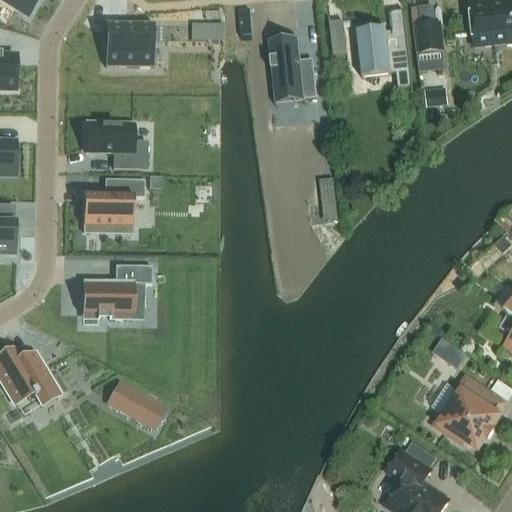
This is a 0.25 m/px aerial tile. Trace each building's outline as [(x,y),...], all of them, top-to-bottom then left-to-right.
[(39,0),(0,0),(28,18),(39,0),(39,1),(39,0)] [(511,5),(492,8),(491,3),(469,5),(473,50),(511,45),(511,5)] [(328,54),(343,53),(341,21),(326,22),(328,54)] [(106,26),(105,70),(106,70),(107,62),(128,62),(128,70),(153,70),(154,27),(106,26)] [(418,58),(444,55),(441,26),(415,29),(418,58)] [(208,43),(208,27),(192,27),(192,43),(208,43)] [(412,90),(406,36),(386,38),(386,31),(357,35),(363,80),(397,76),(399,91),(412,90)] [(298,41),(268,44),(275,108),(277,108),(276,96),(302,93),(304,105),(305,105),(305,103),(317,101),(317,96),(313,68),(301,69),(298,41)] [(0,90),(15,91),(16,58),(0,57),(0,90)] [(447,109),(445,94),(424,97),(426,112),(447,109)] [(146,174),(146,146),(134,146),(134,132),(86,131),(85,161),(113,161),(113,173),(146,174)] [(0,178),(15,179),(16,144),(0,144),(0,178)] [(161,192),(161,180),(150,180),(149,192),(156,192),(161,192)] [(132,230),(132,200),(144,200),(144,184),(110,183),(110,199),(85,199),(85,229),(132,230)] [(500,219),(495,224),(507,236),(511,231),(500,219)] [(0,259),(14,259),(15,239),(13,239),(13,226),(0,225),(0,259)] [(511,248),(505,240),(495,248),(503,257),(511,249),(511,248)] [(83,285),(83,318),(109,319),(109,323),(133,323),(133,288),(151,289),(151,270),(115,269),(115,285),(83,285)] [(443,346),(435,359),(455,371),(463,357),(443,346)] [(11,356),(0,362),(0,383),(15,408),(31,397),(34,402),(36,401),(41,409),(60,398),(35,356),(17,367),(11,356)] [(478,453),(485,442),(487,444),(494,433),(492,431),(500,421),(496,418),(503,407),(473,387),(466,398),(459,393),(442,418),(443,419),(437,429),(446,435),(446,436),(464,448),(465,445),(478,453)] [(151,401),(138,425),(155,435),(168,411),(151,401)] [(443,511),(448,506),(421,489),(430,475),(399,456),(388,474),(403,484),(395,496),(392,497),(388,504),(389,511),(391,511),(443,511)]
